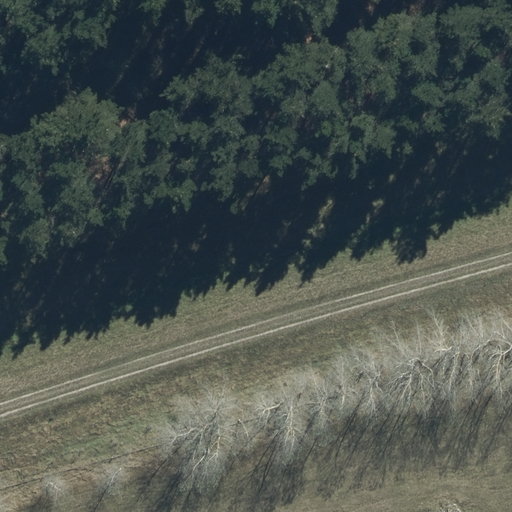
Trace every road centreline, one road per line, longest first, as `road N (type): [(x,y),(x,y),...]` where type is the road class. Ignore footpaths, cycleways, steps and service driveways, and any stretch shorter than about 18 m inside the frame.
road 1 (track): [(0,386),(511,241)]
road 2 (track): [(511,142),(0,277)]
